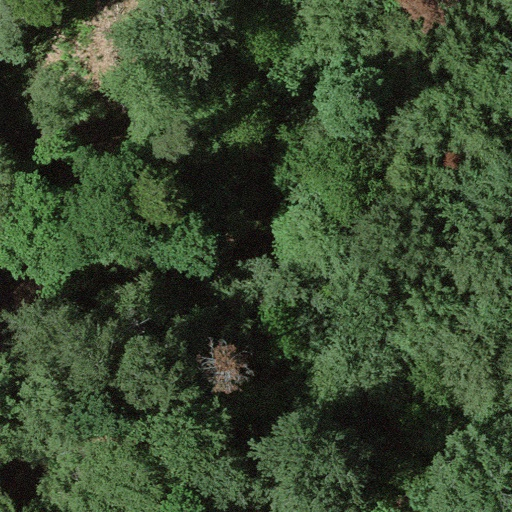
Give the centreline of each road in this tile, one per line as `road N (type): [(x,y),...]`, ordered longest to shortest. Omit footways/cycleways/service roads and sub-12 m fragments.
road 1 (track): [(4,297),(53,255),(223,0)]
road 2 (unclassified): [(0,284),(54,418),(123,511)]
